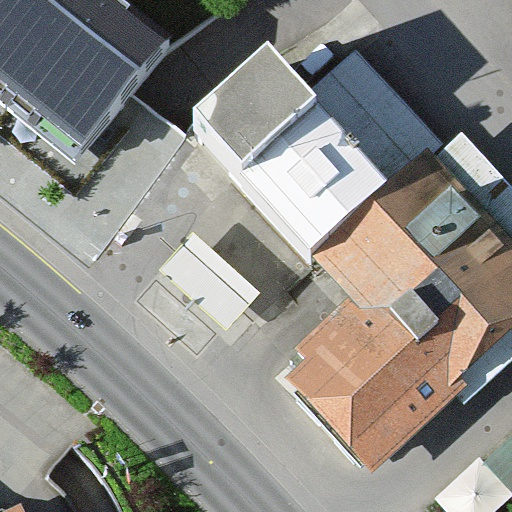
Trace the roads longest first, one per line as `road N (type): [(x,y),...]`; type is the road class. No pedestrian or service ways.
road 1 (secondary): [(0,265),(262,511)]
road 2 (residential): [(392,0),(511,119)]
